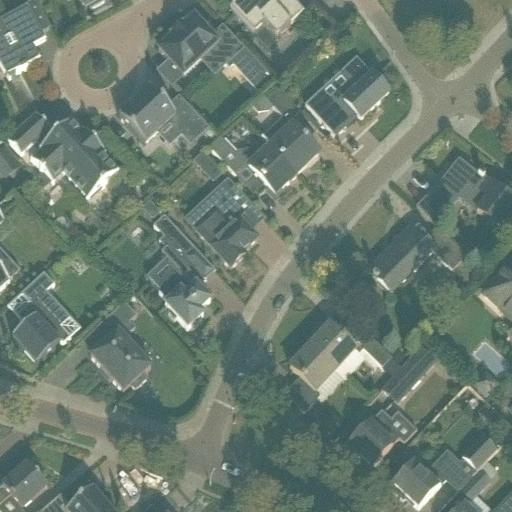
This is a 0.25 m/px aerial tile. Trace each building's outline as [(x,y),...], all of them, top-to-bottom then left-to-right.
[(34,56),(42,52),(36,39),(50,32),(33,0),(2,0),(12,17),(0,23),(0,72),(5,83),(39,65),(34,56)] [(106,1),(108,5),(116,0),(77,0),(84,13),(88,11),(89,13),(103,6),(102,4),(106,1)] [(263,28),(276,41),(287,30),(302,17),(286,0),(242,0),(228,13),(242,28),(253,38),(263,28)] [(171,42),(157,55),(167,65),(182,81),(199,64),(210,54),(224,70),(225,69),(229,73),(232,69),(243,81),(257,68),(243,52),(221,29),(210,40),(193,22),(182,31),(181,30),(170,40),(171,42)] [(331,36),(319,46),(328,56),(317,67),(325,76),(335,87),(347,77),(358,89),(342,104),(360,124),(389,97),(349,54),(344,58),(337,49),(341,46),(331,36)] [(282,120),(261,140),(296,178),(318,157),(288,125),(298,115),(277,92),(266,102),(282,120)] [(190,150),(208,133),(180,103),(169,114),(149,93),(148,94),(138,104),(137,104),(129,111),(129,112),(119,122),(118,121),(118,122),(144,150),(168,127),(190,150)] [(54,140),(49,134),(50,133),(37,119),(8,146),(20,159),(34,145),(41,152),(39,154),(30,163),(44,177),(35,186),(43,193),(49,186),(59,176),(84,201),(97,188),(102,193),(105,191),(104,190),(117,176),(117,175),(115,176),(100,160),(103,157),(104,159),(105,158),(82,134),(81,135),(82,136),(80,138),(70,127),(71,126),(70,125),(54,140)] [(280,192),(296,178),(261,140),(245,155),(243,155),(241,154),(240,154),(238,155),(236,156),(223,142),(210,154),(232,177),(244,166),(267,191),(265,192),(274,201),(281,194),(280,192)] [(5,149),(0,152),(0,167),(12,159),(5,149)] [(202,156),(192,165),(202,176),(212,166),(202,156)] [(425,201),(415,211),(430,225),(435,230),(445,220),(442,216),(457,200),(493,229),(501,218),(511,205),(511,201),(491,184),(488,187),(482,182),(484,179),(480,176),(477,179),(458,164),(440,186),(427,203),(425,201)] [(214,211),(192,231),(228,271),(243,257),(240,255),(256,241),(249,233),(262,221),(227,182),(206,201),(214,211)] [(160,216),(149,204),(142,211),(153,223),(160,216)] [(0,229),(4,225),(0,221),(0,293),(9,285),(0,276),(0,229)] [(168,318),(175,325),(177,323),(188,335),(191,331),(193,334),(202,325),(200,323),(203,320),(199,316),(210,305),(196,290),(195,290),(192,287),(200,279),(205,285),(215,276),(164,222),(153,231),(163,242),(159,247),(165,254),(161,258),(177,274),(157,293),(158,294),(159,293),(160,295),(159,297),(166,305),(168,304),(170,306),(165,311),(170,316),(168,318)] [(434,256),(452,274),(466,260),(440,235),(426,249),(410,233),(368,275),(391,298),(434,256)] [(511,266),(508,270),(483,297),(502,314),(511,322),(511,266)] [(24,329),(11,341),(36,368),(61,346),(63,347),(69,341),(59,330),(69,321),(46,295),(53,288),(43,277),(20,298),(29,307),(16,320),(24,329)] [(123,305),(97,330),(108,342),(89,360),(101,373),(100,374),(109,383),(110,383),(122,396),(130,388),(134,393),(145,382),(142,378),(150,371),(136,355),(140,351),(127,338),(134,332),(128,325),(135,319),(123,305)] [(380,372),(392,361),(354,326),(341,340),(330,330),(310,352),(335,374),(354,354),(358,358),(362,354),(380,372)] [(335,374),(310,352),(290,373),(300,382),(285,398),(305,418),(307,416),(320,401),(315,396),(335,374)] [(397,406),(411,392),(436,368),(421,353),(396,378),(382,393),(397,406)] [(485,402),(498,388),(484,375),(471,388),(485,402)] [(486,407),(477,416),(489,427),(495,433),(503,424),(497,418),(486,407)] [(373,470),(387,456),(392,450),(392,449),(399,442),(403,446),(416,432),(398,416),(390,424),(381,415),(368,428),(349,448),(373,470)] [(460,462),(475,476),(496,454),(481,440),(460,462)] [(394,466),(404,477),(392,489),(416,511),(418,511),(442,488),(460,469),(457,466),(447,457),(425,480),(402,457),(394,466)] [(453,498),(475,476),(460,462),(457,466),(460,469),(442,488),(453,498)] [(19,511),(21,511),(31,503),(46,490),(27,468),(1,491),(0,492),(0,509),(10,501),(19,511)] [(485,470),(479,476),(489,485),(495,479),(485,470)] [(461,495),(470,504),(489,485),(479,476),(461,495)] [(60,498),(43,511),(109,511),(92,492),(70,511),(60,498)] [(462,511),(511,511),(511,495),(511,496),(496,511),(468,511),(465,509),(462,511)] [(486,511),(477,503),(468,511),(486,511)]
